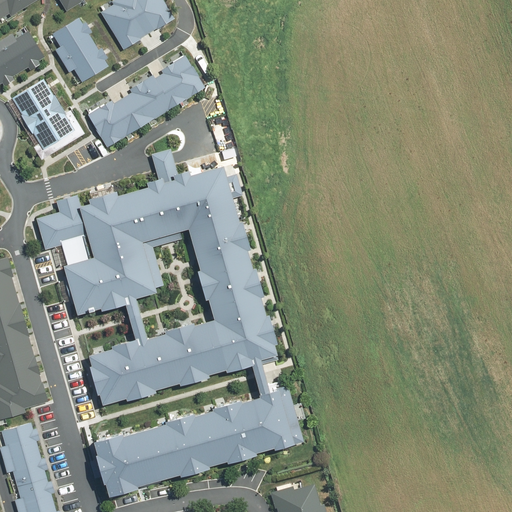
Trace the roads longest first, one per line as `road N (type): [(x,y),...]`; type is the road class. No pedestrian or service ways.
road 1 (residential): [(17,234),(90,511)]
road 2 (residential): [(21,197),(123,157),(199,108),(221,105)]
road 3 (residential): [(100,85),(188,35),(176,0)]
road 4 (residential): [(142,511),(220,494),(256,502),(263,511)]
